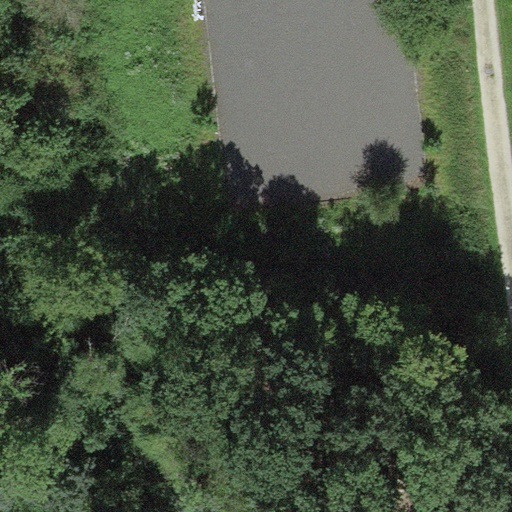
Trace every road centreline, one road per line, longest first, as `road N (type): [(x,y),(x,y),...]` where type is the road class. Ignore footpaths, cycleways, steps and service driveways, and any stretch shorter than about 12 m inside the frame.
road 1 (track): [(511,343),(478,0)]
road 2 (track): [(296,0),(318,180)]
